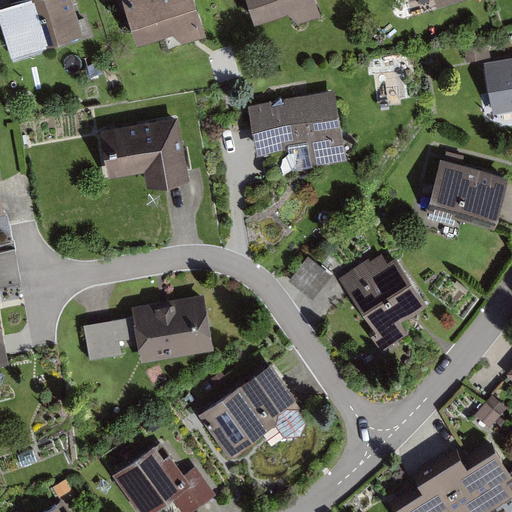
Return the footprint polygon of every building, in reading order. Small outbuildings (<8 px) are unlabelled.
[(25,55),(84,37),(72,0),(30,0),(10,6),(25,55)] [(181,45),(206,35),(192,0),(123,0),(142,46),(176,33),(181,45)] [(314,0),(248,0),(256,27),(317,10),(314,0)] [(509,37),(463,47),(466,62),(490,56),(489,50),(510,45),(509,37)] [(511,57),(487,63),(497,113),(511,109),(511,57)] [(345,165),(336,94),(248,105),(254,154),(289,149),(292,171),(345,165)] [(176,119),(101,128),(106,174),(148,169),(150,183),(183,179),(176,119)] [(511,173),(436,157),(424,212),(498,229),(511,173)] [(383,243),(335,278),(388,349),(411,332),(405,323),(430,305),(383,243)] [(135,364),(217,349),(207,294),(126,309),(135,364)] [(113,321),(91,324),(95,355),(117,352),(113,321)] [(200,421),(231,460),(304,402),(273,363),(200,421)] [(161,441),(113,476),(139,511),(154,511),(172,499),(181,511),(190,511),(215,494),(195,467),(185,474),(161,441)] [(487,511),(511,498),(511,482),(510,479),(511,477),(511,467),(499,445),(469,462),(465,455),(419,481),(425,491),(396,508),(397,511),(487,511)]
